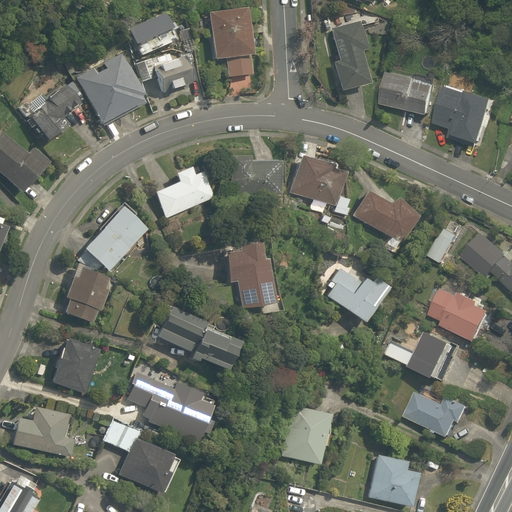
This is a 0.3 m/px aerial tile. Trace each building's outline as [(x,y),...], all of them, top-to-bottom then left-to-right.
[(224,59),(226,78),(250,75),(248,56),(250,56),(244,9),(207,13),(212,61),(224,59)] [(331,63),(338,92),(367,85),(366,81),(359,52),(364,51),(357,22),(329,29),(337,62),(331,63)] [(75,78),(92,113),(100,127),(140,105),(138,99),(142,97),(125,63),(120,54),(103,63),(106,70),(95,76),(92,70),(75,78)] [(155,77),(160,93),(191,84),(182,57),(152,67),(150,58),(133,63),(139,82),(155,77)] [(381,105),(430,117),(437,89),(417,84),(417,81),(388,74),(381,105)] [(18,109),(44,142),(65,126),(59,119),(77,105),(63,86),(33,110),(30,105),(24,104),(18,109)] [(448,140),(479,149),(494,102),(447,88),(446,88),(435,125),(452,130),(448,140)] [(0,176),(19,194),(47,164),(31,150),(26,156),(1,133),(0,134),(0,176)] [(287,194),(332,207),(342,174),(329,170),(330,166),(298,157),(287,194)] [(227,158),(228,197),(277,196),(276,163),(246,163),(245,158),(227,158)] [(152,193),(163,219),(211,199),(200,172),(191,176),(187,169),(173,175),(176,183),(152,193)] [(350,218),(399,243),(412,218),(393,199),(387,205),(363,192),(350,218)] [(310,203),(308,209),(321,213),(323,206),(310,203)] [(83,250),(107,272),(145,231),(120,208),(83,250)] [(427,255),(441,263),(454,241),(453,241),(456,236),(445,229),(442,234),(439,233),(427,255)] [(492,273),(511,290),(511,262),(506,257),(507,256),(481,234),(462,258),(487,279),(492,273)] [(235,282),(240,309),(272,304),(264,260),(260,260),(257,244),(236,248),(237,252),(223,254),(228,284),(235,282)] [(62,313),(91,324),(96,311),(100,312),(107,291),(103,290),(107,279),(78,268),(74,279),(70,278),(63,298),(67,300),(62,313)] [(324,297),(360,323),(385,289),(370,278),(366,284),(360,279),(358,283),(338,268),(325,287),(329,290),(324,297)] [(441,327),(476,343),(490,312),(476,306),(478,302),(458,293),(457,297),(441,290),(429,316),(443,322),(441,327)] [(195,358),(222,371),(235,344),(202,328),(204,324),(168,307),(154,337),(189,354),(186,359),(193,363),(195,358)] [(387,356),(437,380),(453,345),(428,333),(418,354),(393,342),(387,356)] [(49,383),(83,394),(98,351),(64,339),(61,350),(60,349),(53,369),(54,370),(49,383)] [(404,417),(449,438),(457,421),(461,423),(469,407),(447,397),(443,406),(416,393),(404,417)] [(278,457),(315,465),(327,415),(290,406),(278,457)] [(10,445),(69,458),(73,440),(62,438),(67,416),(32,408),(29,421),(16,418),(10,445)] [(116,475),(157,494),(167,473),(162,471),(170,455),(133,438),(136,431),(109,419),(99,440),(126,452),(116,475)] [(365,498),(407,507),(415,473),(402,471),(404,462),(374,455),(365,498)] [(0,494),(0,511),(29,511),(37,499),(30,494),(32,491),(23,486),(21,489),(8,481),(0,494)]
